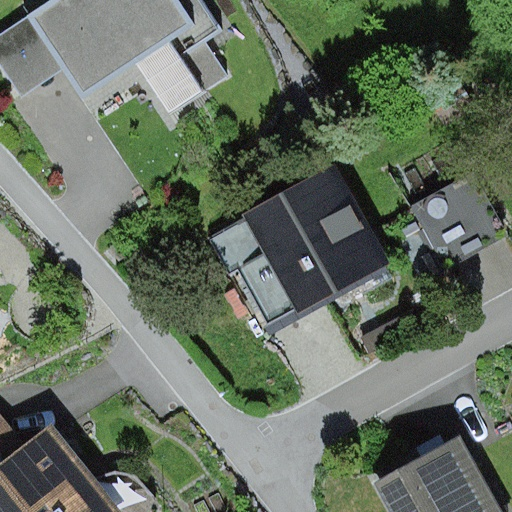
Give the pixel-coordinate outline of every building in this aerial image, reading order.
[(198,0),(53,0),(0,37),(0,52),(23,97),(62,72),(81,101),(133,67),(165,113),(226,76),(206,45),(221,31),(198,0)] [(468,168),(422,198),(450,241),(496,210),(468,168)] [(288,257),(248,278),(279,338),(409,270),(358,173),(269,219),(288,257)] [(0,297),(9,290),(0,280),(0,297)] [(50,461),(1,409),(0,409),(0,511),(135,511),(70,443),(50,461)] [(511,511),(511,505),(485,446),(396,486),(407,511),(511,511)]
